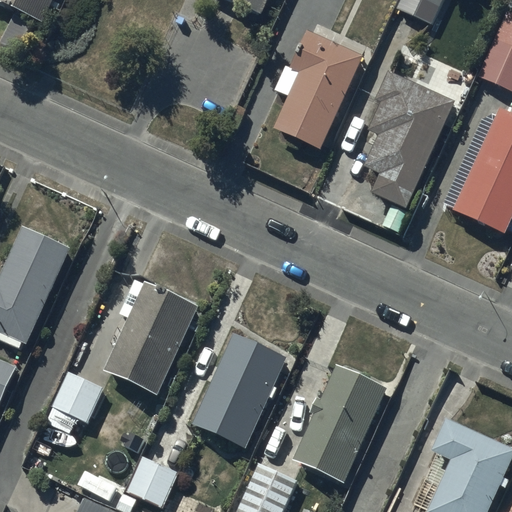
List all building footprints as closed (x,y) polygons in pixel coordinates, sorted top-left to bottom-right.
[(56,0),(0,0),(0,4),(46,25),(56,0)] [(271,0),(228,0),(265,16),(271,0)] [(422,0),(443,9),(446,0),(422,0)] [(511,14),(509,13),(478,77),(511,93),(511,14)] [(367,58),(310,33),(293,70),(288,68),(277,92),(293,99),(278,131),(324,152),(367,58)] [(458,103),(393,73),(379,102),(385,105),(372,132),(382,136),(367,170),(383,177),(375,195),(408,211),(458,103)] [(511,222),(511,115),(502,111),(454,213),(505,237),(511,222)] [(0,333),(3,335),(0,341),(22,351),(25,345),(30,347),(74,251),(25,229),(0,284),(0,333)] [(201,309),(148,285),(108,373),(161,397),(201,309)] [(290,360),(237,335),(195,427),(249,451),(290,360)] [(0,360),(0,412),(19,369),(0,360)] [(391,392),(339,368),(324,401),(320,399),(313,414),(317,415),(295,462),(347,486),(391,392)] [(71,373),(54,408),(91,426),(108,392),(71,373)] [(451,462),(429,511),(489,511),(511,460),(511,449),(448,421),(433,454),(451,462)] [(180,473),(145,459),(130,495),(166,509),(180,473)] [(288,511),(301,483),(261,465),(239,511),(288,511)] [(99,488),(93,500),(120,511),(134,511),(139,502),(125,496),(123,499),(99,488)] [(113,511),(86,500),(80,511),(113,511)]
